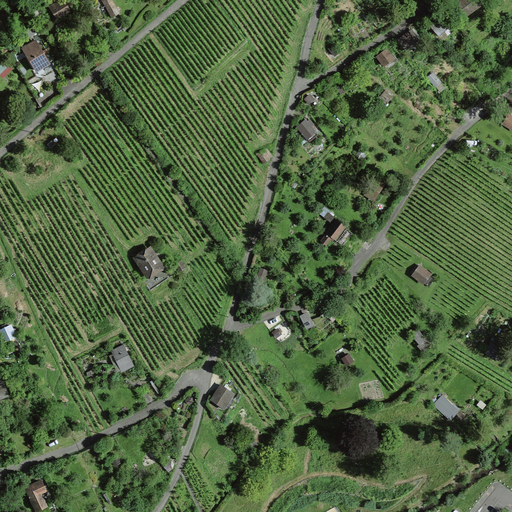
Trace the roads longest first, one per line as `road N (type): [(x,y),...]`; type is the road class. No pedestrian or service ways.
road 1 (track): [(243,271),(321,0)]
road 2 (track): [(297,90),(395,33),(429,0)]
road 3 (residential): [(151,511),(179,467),(208,372)]
